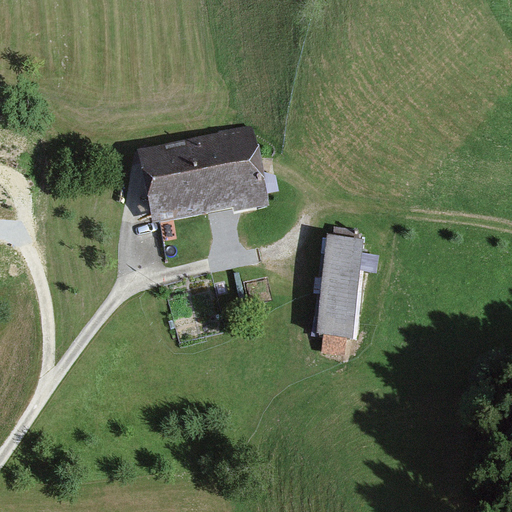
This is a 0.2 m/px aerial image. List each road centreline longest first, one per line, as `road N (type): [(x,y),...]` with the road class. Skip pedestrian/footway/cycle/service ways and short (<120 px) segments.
road 1 (track): [(131,283),(0,463)]
road 2 (track): [(27,245),(46,301),(49,394)]
